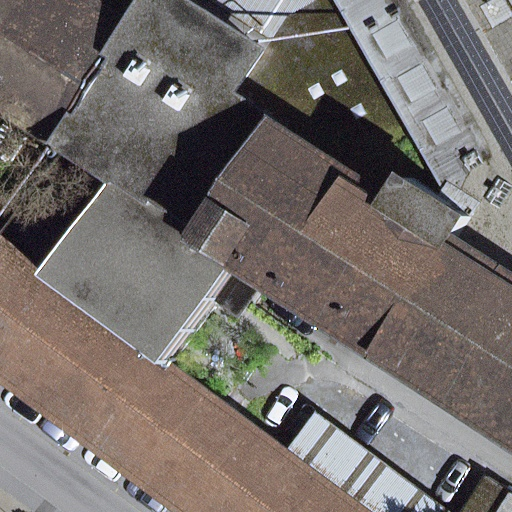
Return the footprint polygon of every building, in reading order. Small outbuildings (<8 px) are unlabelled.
[(54,276),(173,365),(214,306),(230,284),(247,261),(511,433),(511,217),(488,202),(463,240),(241,93),(270,50),(191,0),(0,0),(0,99),(75,149),(126,181),(54,276)] [(293,12),(315,0),(191,0),(270,50),(293,12)] [(511,0),(315,0),(293,12),(270,50),(241,93),(463,240),(488,202),(511,217),(511,0)] [(6,241),(54,276),(126,181),(75,149),(6,241)] [(173,365),(54,276),(6,241),(0,236),(0,369),(190,511),(369,511),(298,458),(213,395),(173,365)] [(256,337),(214,306),(173,365),(213,395),(256,337)] [(431,511),(320,428),(298,458),(369,511),(431,511)] [(468,511),(511,511),(511,492),(490,478),(468,511)]
